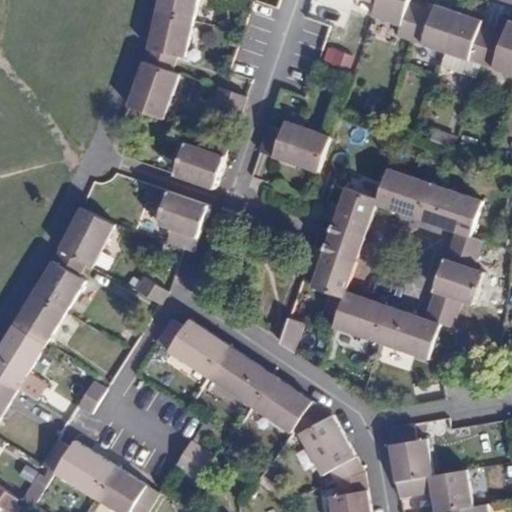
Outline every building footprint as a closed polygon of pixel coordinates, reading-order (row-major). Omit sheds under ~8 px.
[(161,0),(159,13),(197,21),(201,0),(161,0)] [(380,0),(379,4),(374,17),(401,26),(398,36),(446,52),(483,65),(511,74),(511,19),(511,20),(506,35),(482,27),(485,19),(470,15),(472,9),(461,5),(459,11),(438,4),(435,11),(411,3),(411,0),(380,0)] [(159,13),(146,61),(176,72),(180,55),(189,57),(197,21),(159,13)] [(483,65),(446,52),(442,67),(478,78),(483,65)] [(146,61),(131,106),(167,119),(183,74),(176,72),(146,61)] [(216,102),(244,111),(249,97),(221,87),(216,102)] [(262,152),(321,172),(334,135),(288,120),(285,129),(271,124),(262,152)] [(224,138),(233,142),(236,135),(226,132),(224,138)] [(436,132),(433,141),(446,145),(449,137),(436,132)] [(189,142),(178,175),(217,188),(233,142),(224,138),(207,133),(203,147),(189,142)] [(449,137),(446,145),(456,149),(458,140),(449,137)] [(342,198),(357,167),(336,157),(322,189),(342,198)] [(391,169),(381,197),(378,204),(424,219),(436,184),(391,169)] [(212,205),(150,184),(145,200),(166,207),(161,224),(174,228),(170,242),(186,248),(196,252),(212,205)] [(443,187),(436,184),(424,219),(457,231),(473,237),(485,202),(443,187)] [(341,207),(330,204),(325,219),(336,223),(369,234),(378,204),(381,197),(349,186),(341,207)] [(84,207),(62,249),(89,264),(97,268),(119,225),(117,224),(84,207)] [(369,234),(336,223),(332,236),(327,251),(359,262),(364,247),(369,234)] [(473,237),(457,231),(452,245),(480,254),(485,241),(473,237)] [(480,254),(452,245),(437,291),(465,300),(477,303),(488,270),(476,267),(480,254)] [(349,291),(359,262),(327,251),(316,247),(311,262),(322,266),(315,286),(347,297),(349,291)] [(56,260),(37,292),(70,313),(90,282),(82,276),(89,264),(62,249),(56,260)] [(138,289),(163,305),(171,291),(172,290),(147,276),(138,289)] [(394,307),(349,291),(347,297),(336,328),(381,342),(394,307)] [(465,300),(437,291),(432,305),(460,314),(465,300)] [(37,292),(17,324),(50,345),(70,313),(37,292)] [(455,328),(455,327),(460,314),(432,305),(427,318),(443,324),(455,328)] [(443,324),(427,318),(394,307),(381,342),(431,358),(443,324)] [(283,343),(297,353),(307,322),(292,317),(283,343)] [(159,342),(211,377),(232,346),(193,319),(187,327),(175,319),(159,342)] [(0,351),(0,375),(23,389),(41,400),(51,385),(32,372),(50,345),(17,324),(0,351)] [(241,396),(255,406),(276,375),(232,346),(211,377),(241,396)] [(0,424),(23,389),(0,375),(0,424)] [(276,375),(255,406),(294,432),(297,429),(302,433),(335,415),(276,375)] [(98,380),(81,406),(94,414),(111,388),(98,380)] [(335,415),(302,433),(326,473),(332,473),(339,482),(367,472),(335,415)] [(390,428),(399,481),(437,475),(431,438),(422,439),(419,423),(390,428)] [(58,472),(74,447),(61,439),(45,464),(58,472)] [(98,498),(118,465),(78,440),(74,447),(58,472),(98,498)] [(211,469),(219,456),(194,441),(186,454),(211,469)] [(205,482),(211,469),(186,454),(178,467),(205,482)] [(138,511),(149,511),(162,492),(118,465),(98,498),(121,511),(135,511),(136,511),(138,511)] [(434,491),(437,511),(441,511),(477,506),(471,469),(437,475),(399,481),(402,497),(434,491)] [(373,511),(367,472),(339,482),(341,494),(335,495),(336,511),(373,511)] [(35,506),(47,483),(38,478),(26,501),(35,506)] [(0,483),(0,511),(20,511),(24,507),(20,504),(23,500),(0,483)]
